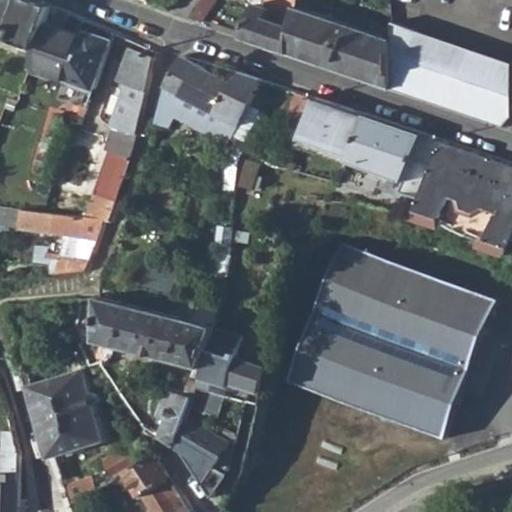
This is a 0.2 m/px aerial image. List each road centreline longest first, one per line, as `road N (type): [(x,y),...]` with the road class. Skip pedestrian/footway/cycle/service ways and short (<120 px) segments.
road 1 (residential): [(511,145),(86,0)]
road 2 (residential): [(376,511),(410,487),(511,456)]
